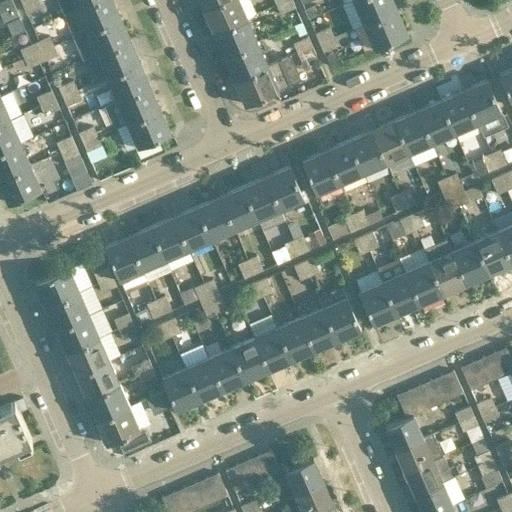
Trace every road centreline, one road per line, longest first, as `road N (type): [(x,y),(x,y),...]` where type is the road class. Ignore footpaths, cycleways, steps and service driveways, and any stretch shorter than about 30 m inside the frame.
road 1 (residential): [(93,496),(331,392)]
road 2 (residential): [(226,142),(462,40)]
road 3 (residential): [(0,241),(226,142)]
road 4 (residential): [(93,496),(0,276)]
road 5 (residential): [(331,392),(511,314)]
road 6 (residential): [(226,142),(164,0)]
road 7 (residential): [(384,511),(331,392)]
